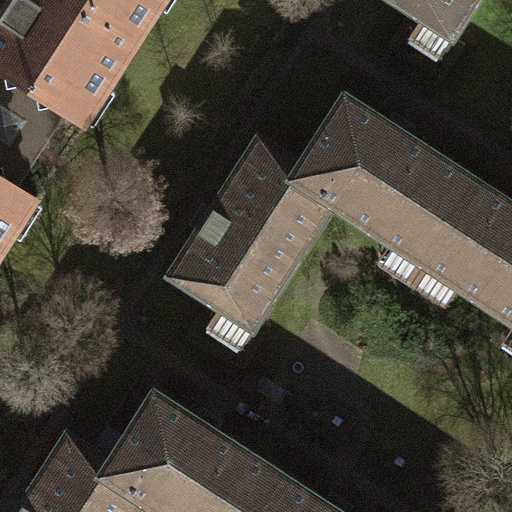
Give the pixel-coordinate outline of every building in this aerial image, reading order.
[(148,0),(0,0),(0,1),(0,73),(58,111),(65,115),(82,89),(96,86),(149,5),(148,0)] [(385,0),(444,38),(469,0),(385,0)] [(58,111),(0,73),(0,179),(10,186),(58,111)] [(415,263),(470,178),(399,132),(337,92),(292,161),(294,162),(285,176),(326,203),(325,205),(415,263)] [(245,328),(325,205),(326,203),(285,176),(294,162),(292,161),(250,134),(234,160),(160,273),(245,328)] [(511,204),(470,178),(415,263),(511,325),(511,204)] [(0,233),(2,231),(0,219),(0,215),(17,190),(10,186),(0,179),(0,233)] [(155,388),(110,457),(113,459),(104,473),(161,509),(160,511),(161,511),(263,511),(288,474),(241,443),(155,388)] [(113,459),(110,457),(69,430),(52,457),(15,511),(159,511),(160,511),(161,509),(104,473),(113,459)] [(347,511),(288,474),(263,511),(347,511)]
